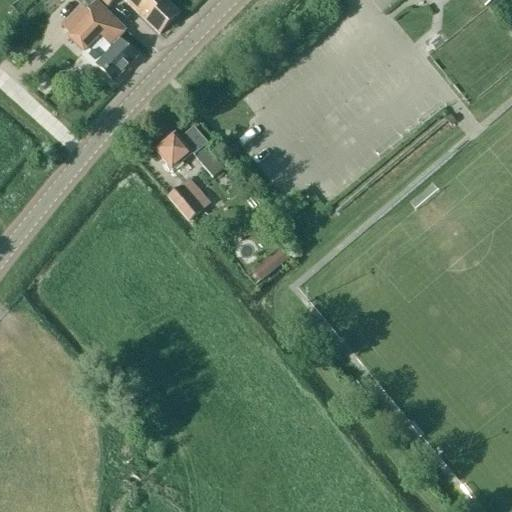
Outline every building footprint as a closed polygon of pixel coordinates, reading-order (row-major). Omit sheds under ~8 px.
[(168,0),(124,0),(124,1),(159,34),(178,14),(166,2),(168,0)] [(82,2),(59,25),(71,36),(69,38),(97,66),(96,66),(113,83),(137,58),(120,41),(119,42),(117,40),(125,31),(96,3),(90,10),(82,2)] [(212,178),(224,169),(205,146),(203,148),(193,137),(184,145),(175,134),(155,151),(172,171),(191,154),(212,178)] [(166,198),(187,222),(212,202),(205,195),(202,197),(193,186),(196,184),(190,177),(166,198)] [(251,270),(261,281),(288,259),(278,247),(251,270)]
